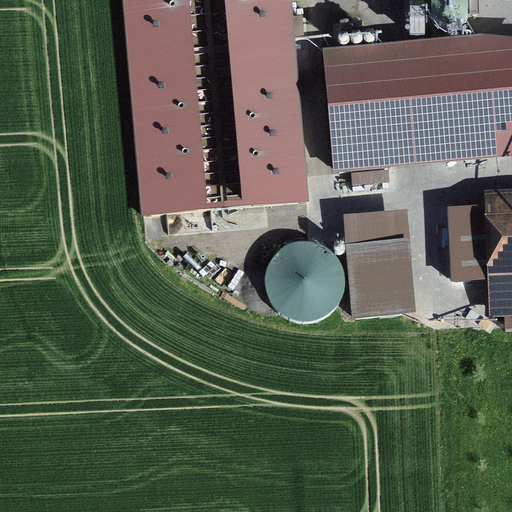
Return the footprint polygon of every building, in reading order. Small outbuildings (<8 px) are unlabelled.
[(125,0),(144,217),(305,203),(287,0),(125,0)] [(511,52),(487,55),(481,55),(481,58),(381,67),(380,48),(327,53),(338,174),(390,170),(390,164),(440,160),(439,144),(495,139),(511,137),(511,52)] [(511,210),(450,213),(453,283),(492,282),(493,314),(511,312),(511,210)] [(271,309),(339,311),(340,243),(273,241),(271,309)] [(401,315),(395,245),(349,249),(355,319),(401,315)]
